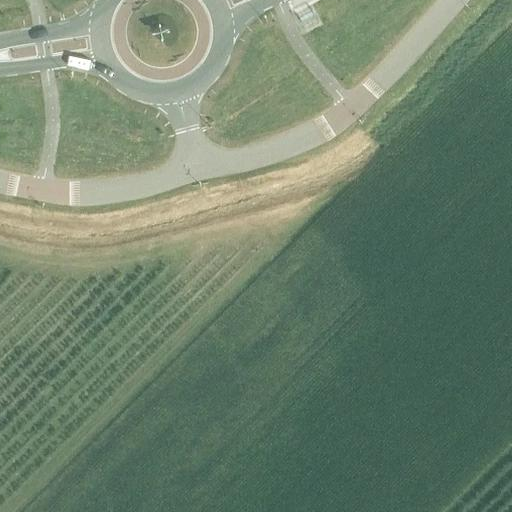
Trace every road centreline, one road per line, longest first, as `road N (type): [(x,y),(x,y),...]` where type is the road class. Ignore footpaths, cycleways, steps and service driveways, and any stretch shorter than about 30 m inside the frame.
road 1 (unclassified): [(199,167),(309,139),(454,0)]
road 2 (unclassified): [(0,181),(74,192),(199,167)]
